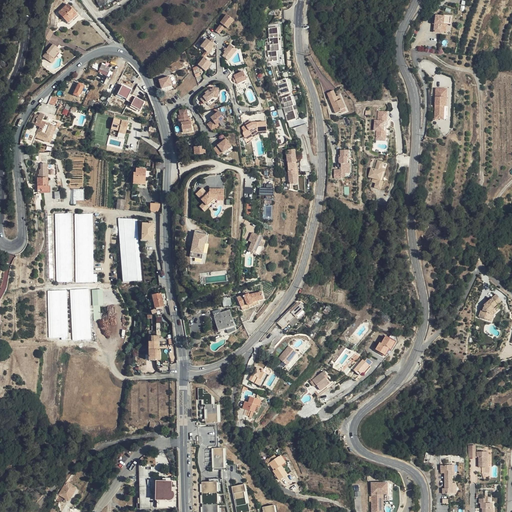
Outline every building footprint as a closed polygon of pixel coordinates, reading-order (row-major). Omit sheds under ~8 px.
[(59,12),(67,22),(76,13),(68,4),(59,12)] [(76,13),(67,22),(69,24),(79,16),(76,13)] [(236,18),(229,13),(222,20),(224,22),(226,23),(229,26),(236,18)] [(451,24),(451,16),(444,15),(443,16),(436,15),(435,20),(433,20),(433,24),(435,24),(434,32),(441,33),(442,24),(443,24),(443,23),(451,24)] [(222,22),(216,29),(220,32),(225,25),(224,24),(223,23),(222,22)] [(269,64),(281,64),(280,24),(269,24),(269,42),(268,42),(269,64)] [(208,39),(201,46),(206,51),(207,52),(215,45),(213,43),(215,41),(212,37),(209,40),(208,39)] [(44,56),(49,60),(52,57),(53,58),(59,52),(55,49),(57,47),(49,41),(47,39),(45,48),(48,50),(44,56)] [(236,46),(231,42),(224,50),(225,51),(223,54),(225,56),(228,53),(230,55),(234,51),(233,50),(236,46)] [(204,53),(199,59),(201,61),(205,57),(207,55),(204,53)] [(198,66),(197,67),(199,72),(200,70),(201,69),(202,68),(205,70),(211,63),(205,57),(201,61),(198,64),(199,65),(198,66)] [(102,64),(98,72),(106,76),(110,68),(102,64)] [(197,66),(192,68),(196,77),(201,76),(199,72),(197,67),(197,66)] [(243,69),(233,73),(234,75),(236,80),(237,82),(242,80),(241,78),(246,77),(243,69)] [(166,77),(159,79),(162,89),(172,86),(171,80),(170,76),(166,77)] [(289,77),(277,81),(281,95),(293,92),(289,77)] [(78,97),(84,85),(79,83),(73,94),(78,97)] [(130,94),(133,90),(123,84),(117,95),(132,102),(130,106),(139,111),(145,101),(130,94)] [(202,97),(205,101),(208,98),(210,100),(212,97),(215,97),(215,93),(218,93),(218,88),(212,88),(210,89),(204,93),(205,94),(202,97)] [(447,106),(448,88),(436,88),(436,100),(439,100),(439,104),(436,104),(435,118),(441,118),(441,114),(445,114),(445,106),(447,106)] [(344,109),(340,96),(335,97),(333,91),(327,93),(335,114),(340,112),(339,110),(344,109)] [(293,105),(296,104),(294,94),(281,98),(288,121),(299,118),(296,109),(294,109),(293,105)] [(216,125),(223,119),(218,112),(210,118),(212,120),(206,125),(211,130),(217,126),(216,125)] [(38,115),(35,124),(40,126),(35,137),(50,143),(56,127),(42,121),(44,115),(39,113),(38,115)] [(191,128),(191,125),(190,121),(189,117),(187,118),(187,114),(179,115),(180,119),(178,120),(179,123),(181,123),(182,130),(191,128)] [(119,131),(118,132),(125,134),(128,122),(113,118),(111,129),(112,129),(119,131)] [(385,124),(385,119),(376,119),(376,124),(373,123),(373,133),(375,133),(374,139),(380,139),(380,133),(381,133),(382,124),(385,124)] [(252,121),(245,124),(245,123),(241,125),(243,129),(241,130),(243,135),(245,135),(250,133),(251,134),(257,133),(266,132),(265,120),(252,121)] [(385,133),(385,124),(382,124),(381,133),(380,133),(380,139),(374,139),(374,142),(384,143),(385,133)] [(227,139),(221,143),(220,141),(216,144),(222,152),(232,145),(227,139)] [(201,150),(201,147),(194,147),(194,155),(205,154),(205,150),(201,150)] [(288,154),(289,167),(295,166),(295,162),(297,162),(296,156),(296,153),(296,149),(289,149),(290,154),(288,154)] [(342,179),(342,178),(348,177),(350,176),(351,175),(351,173),(352,173),(352,151),(351,150),(350,149),(349,149),(347,149),(347,150),(340,150),(340,155),(340,158),(339,158),(339,164),(340,164),(341,170),(334,170),(334,179),(342,179)] [(382,169),(383,164),(377,162),(375,171),(371,170),(369,178),(373,180),(377,181),(376,184),(375,189),(381,191),(384,182),(382,182),(385,174),(381,172),(382,169)] [(47,164),(41,164),(41,169),(40,170),(40,174),(39,174),(39,178),(37,178),(37,190),(41,190),(41,191),(48,191),(48,186),(48,178),(47,168),(47,169),(47,164)] [(140,182),(140,184),(145,184),(146,169),(136,168),(136,172),(134,172),(133,181),(140,182)] [(296,170),(295,168),(289,169),(291,184),(299,183),(298,170),(296,170)] [(197,194),(205,202),(201,206),(206,211),(217,200),(224,200),(224,189),(210,189),(210,191),(208,193),(203,188),(197,194)] [(85,200),(85,189),(73,189),(73,200),(85,200)] [(124,209),(126,199),(118,198),(117,208),(124,209)] [(151,203),(151,213),(161,212),(160,203),(151,203)] [(136,219),(117,218),(121,243),(122,251),(139,251),(136,219)] [(153,240),(153,224),(143,224),(142,240),(153,240)] [(202,260),(208,233),(196,231),(191,257),(202,260)] [(252,242),(249,249),(260,254),(265,242),(262,241),(264,237),(252,232),(249,240),(252,242)] [(141,280),(139,251),(122,251),(125,268),(127,281),(141,280)] [(156,279),(154,251),(143,251),(145,280),(156,279)] [(102,316),(101,305),(105,305),(104,289),(92,289),(94,317),(102,316)] [(48,291),(49,323),(53,336),(68,335),(67,290),(48,291)] [(242,296),(242,295),(237,298),(241,307),(247,305),(247,306),(253,304),(253,302),(263,300),(261,291),(249,294),(248,293),(242,296)] [(155,308),(168,305),(166,293),(153,295),(155,308)] [(481,311),(480,318),(489,320),(491,312),(497,305),(496,304),(500,299),(493,294),(483,306),(484,307),(483,309),(483,312),(481,311)] [(230,303),(230,300),(227,295),(222,296),(223,304),(230,303)] [(282,317),(289,323),(295,317),(294,316),(302,308),(298,305),(297,303),(282,317)] [(500,307),(497,305),(491,312),(489,320),(493,321),(494,314),(500,307)] [(213,312),(214,314),(219,330),(233,325),(229,311),(221,313),(220,310),(213,312)] [(298,320),(295,317),(289,323),(292,326),(298,320)] [(156,354),(160,354),(160,350),(159,350),(157,350),(157,346),(159,345),(159,336),(151,336),(151,342),(148,341),(148,360),(156,360),(156,354)] [(385,336),(381,343),(389,348),(391,349),(395,342),(385,336)] [(385,355),(389,348),(381,343),(379,342),(375,349),(385,355)] [(285,362),(293,348),(284,343),(276,357),(285,362)] [(369,365),(364,361),(362,360),(354,370),(359,375),(362,373),(369,365)] [(371,366),(369,365),(362,373),(363,374),(371,366)] [(259,386),(266,374),(257,369),(252,379),(250,378),(249,381),(259,386)] [(323,386),(329,382),(325,377),(323,375),(326,373),(323,370),(312,379),(315,384),(318,387),(322,384),(323,386)] [(326,389),(323,386),(320,389),(314,394),(316,397),(326,389)] [(204,399),(206,423),(221,422),(220,405),(218,405),(218,404),(216,404),(215,397),(204,388),(199,388),(199,399),(204,399)] [(250,397),(248,403),(246,410),(254,413),(256,406),(259,407),(261,400),(250,397)] [(212,448),(213,468),(227,467),(226,447),(212,448)] [(487,465),(487,461),(487,455),(488,455),(488,453),(478,455),(479,465),(487,465)] [(285,463),(281,455),(269,463),(274,470),(273,471),(279,480),(288,475),(281,465),(285,463)] [(140,497),(140,508),(150,508),(150,464),(140,464),(140,497)] [(452,475),(452,471),(450,472),(450,465),(438,465),(439,470),(443,470),(443,479),(450,479),(450,475),(452,475)] [(379,511),(379,498),(377,498),(378,494),(382,494),(382,491),(387,492),(387,480),(371,479),(370,493),(370,498),(369,510),(379,511)] [(453,486),(455,486),(455,483),(452,483),(452,479),(450,479),(443,479),(444,488),(441,488),(442,493),(453,493),(453,486)] [(76,488),(66,482),(59,494),(69,500),(76,488)] [(203,482),(203,511),(218,511),(217,482),(203,482)] [(157,483),(156,508),(172,508),(172,500),(171,500),(172,499),(173,497),(174,496),(174,494),(173,492),(170,492),(170,483),(157,483)] [(251,511),(246,484),(233,487),(237,511),(251,511)] [(380,511),(382,494),(378,494),(377,498),(379,498),(379,511),(369,510),(369,511),(380,511)] [(482,506),(481,511),(490,511),(491,511),(491,506),(493,506),(492,501),(487,501),(480,501),(480,506),(482,506)]
